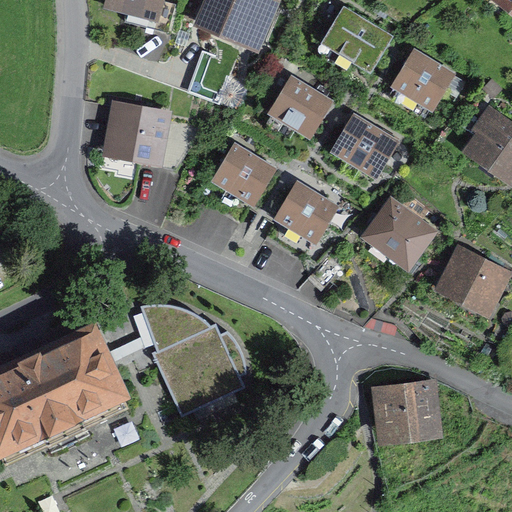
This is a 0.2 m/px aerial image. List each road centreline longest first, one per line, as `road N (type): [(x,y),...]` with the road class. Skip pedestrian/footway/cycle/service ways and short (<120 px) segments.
road 1 (residential): [(338,335),(116,233)]
road 2 (residential): [(241,511),(330,400),(338,335)]
road 3 (residential): [(54,199),(69,132),(72,0)]
road 4 (residential): [(338,335),(407,355),(511,404)]
road 5 (residential): [(0,323),(78,283),(116,233)]
